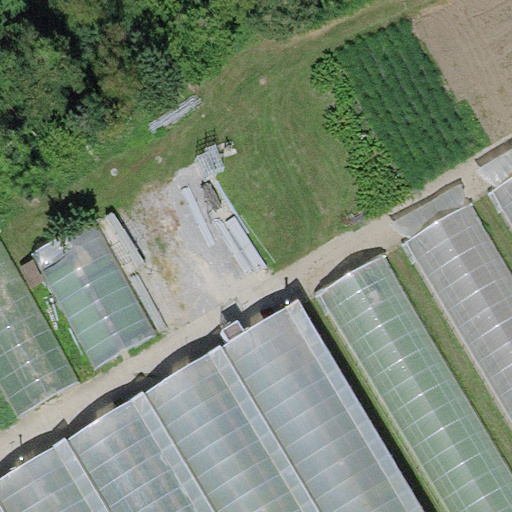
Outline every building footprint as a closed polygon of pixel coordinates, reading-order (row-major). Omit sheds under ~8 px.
[(511,183),(493,194),(511,225),(511,183)] [(409,241),(511,415),(511,295),(462,210),(409,241)] [(95,224),(34,258),(93,364),(155,330),(95,224)] [(0,372),(25,416),(84,383),(0,235),(0,372)] [(511,511),(511,492),(376,261),(319,294),(448,511),(511,511)] [(407,511),(286,306),(0,474),(0,511),(407,511)]
